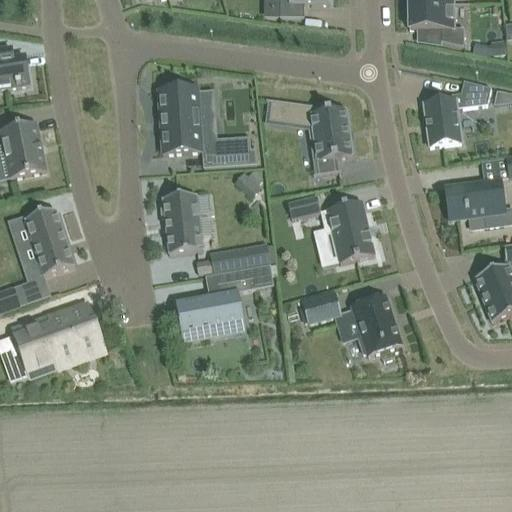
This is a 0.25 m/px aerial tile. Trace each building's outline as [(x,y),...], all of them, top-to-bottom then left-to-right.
[(330,0),(280,0),(280,21),(304,21),(304,8),(330,8),(330,0)] [(454,8),(453,0),(408,0),(409,9),(454,8)] [(454,32),(454,8),(409,9),(409,12),(406,12),(406,23),(409,23),(409,30),(409,34),(417,34),(442,33),(442,46),(465,51),(464,32),(454,32)] [(504,45),(492,46),(493,59),(506,58),(504,45)] [(29,88),(25,60),(13,62),(12,53),(0,54),(0,92),(17,90),(17,91),(22,90),(21,89),(29,88)] [(462,147),(457,113),(487,109),(491,92),(464,86),(461,98),(452,99),(452,105),(424,109),(430,151),(462,147)] [(215,120),(213,95),(199,96),(198,92),(185,93),(185,87),(165,89),(165,94),(158,95),(160,121),(161,121),(162,133),(161,133),(163,159),(207,156),(208,170),(204,170),(204,172),(257,168),(256,153),(251,154),(250,141),(202,145),(200,123),(205,123),(205,121),(215,120)] [(498,94),(495,108),(511,105),(511,97),(499,94),(498,94)] [(318,117),(317,110),(290,107),(287,126),(312,130),(317,165),(353,160),(346,113),(318,117)] [(10,183),(47,175),(36,127),(0,135),(0,134),(0,147),(2,147),(10,183)] [(254,173),(249,179),(259,187),(264,182),(254,173)] [(446,192),(450,225),(483,220),(485,232),(503,230),(502,218),(504,217),(500,185),(446,192)] [(172,260),(206,256),(199,201),(165,205),(166,209),(163,210),(165,224),(167,224),(172,260)] [(319,217),(315,201),(288,207),(292,224),(319,217)] [(375,259),(367,227),(362,206),(327,214),(340,268),(375,259)] [(74,271),(56,214),(25,224),(44,281),(74,271)] [(267,249),(211,259),(214,277),(270,268),(267,249)] [(511,250),(504,251),(507,270),(475,283),(493,327),(511,319),(511,250)] [(249,273),(249,274),(250,274),(251,278),(216,284),(219,299),(177,306),(183,337),(242,326),(237,297),(274,290),(270,269),(249,273)] [(14,292),(0,296),(0,317),(20,311),(14,292)] [(340,321),(335,298),(303,306),(308,329),(340,321)] [(402,349),(385,299),(352,311),(362,341),(358,342),(363,358),(367,357),(368,360),(402,349)] [(15,339),(0,344),(0,352),(1,356),(4,365),(11,382),(28,376),(51,368),(53,373),(104,355),(96,332),(91,334),(83,310),(47,323),(49,329),(15,341),(15,339)]
